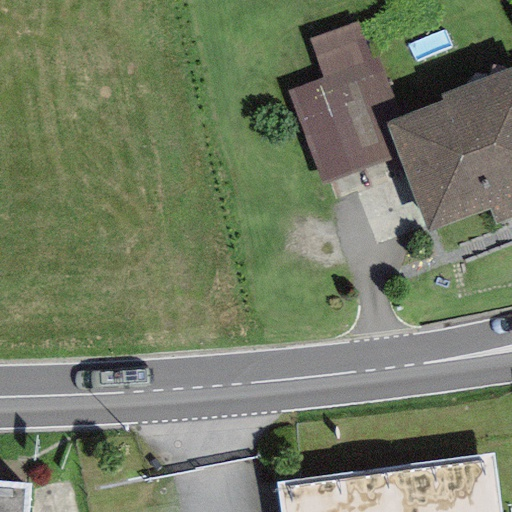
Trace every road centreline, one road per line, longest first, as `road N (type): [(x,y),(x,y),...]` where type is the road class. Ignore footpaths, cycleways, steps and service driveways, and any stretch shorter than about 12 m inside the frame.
road 1 (secondary): [(0,398),(417,365)]
road 2 (unknown): [(359,371),(352,215)]
road 3 (unknown): [(190,388),(212,511)]
